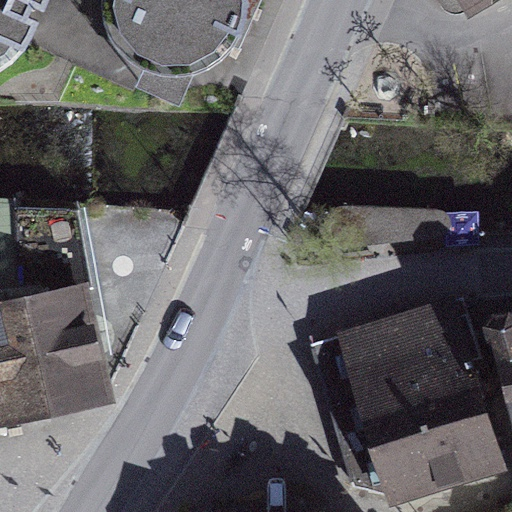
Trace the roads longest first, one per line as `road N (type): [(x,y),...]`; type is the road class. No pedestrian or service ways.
road 1 (primary): [(211,294),(338,0)]
road 2 (residential): [(211,294),(273,305),(453,271),(511,268)]
road 3 (primary): [(92,511),(161,401),(211,294)]
